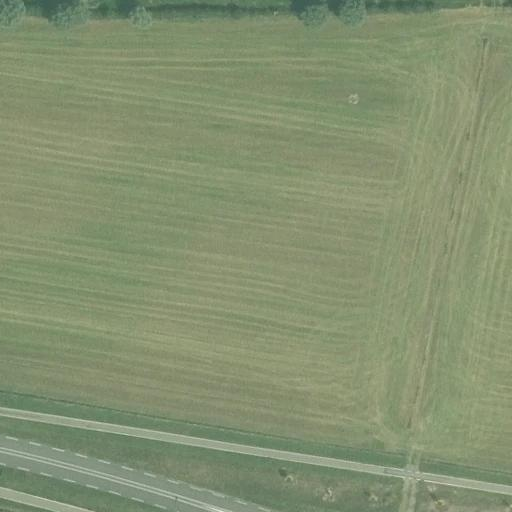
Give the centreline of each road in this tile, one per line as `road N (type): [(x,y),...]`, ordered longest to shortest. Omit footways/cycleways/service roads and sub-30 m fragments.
road 1 (track): [(500,0),(412,475)]
road 2 (primary): [(219,511),(0,450)]
